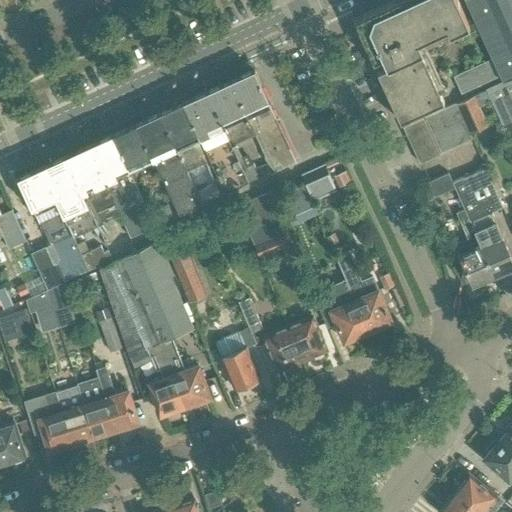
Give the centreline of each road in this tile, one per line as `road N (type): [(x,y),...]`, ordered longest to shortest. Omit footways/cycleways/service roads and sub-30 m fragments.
road 1 (residential): [(465,350),(301,10)]
road 2 (residential): [(0,149),(301,10)]
road 3 (residential): [(0,509),(282,416)]
road 4 (residential): [(386,511),(475,399),(477,368),(465,350)]
road 5 (residential): [(282,416),(465,350)]
